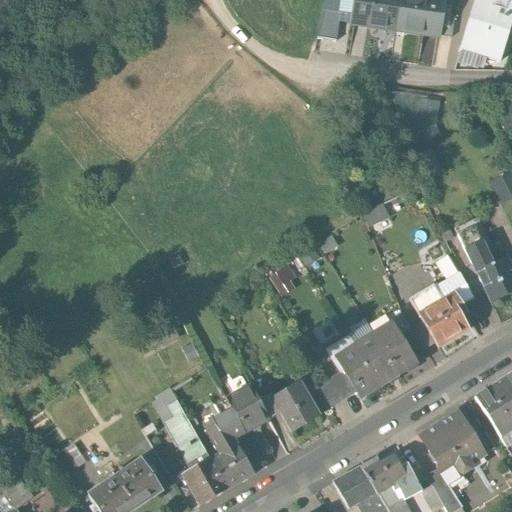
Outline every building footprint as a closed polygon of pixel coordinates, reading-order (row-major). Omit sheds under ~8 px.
[(340,13),(351,14),(353,0),(328,0),(318,39),(336,41),(340,13)] [(353,0),(351,14),(350,26),(396,32),(401,0),(353,0)] [(401,0),(396,32),(441,39),(442,35),(445,14),(446,0),(401,0)] [(511,21),(511,2),(505,0),(474,0),(459,51),(499,63),(511,21)] [(445,14),(442,35),(452,37),(455,16),(445,14)] [(511,127),(511,120),(510,116),(498,123),(503,132),(511,127)] [(441,171),(431,151),(416,157),(427,178),(441,171)] [(511,180),(493,190),(501,208),(511,203),(511,180)] [(390,219),(383,206),(362,216),(369,229),(390,219)] [(454,239),(449,229),(441,233),(446,243),(454,239)] [(338,248),(332,237),(319,244),(325,255),(338,248)] [(511,295),(511,268),(507,258),(495,264),(484,242),(465,251),(473,266),(486,293),(492,306),(511,295)] [(319,260),(313,248),(298,256),(304,267),(319,260)] [(183,266),(178,256),(169,261),(174,271),(183,266)] [(270,276),(283,296),(300,285),(287,265),(270,276)] [(486,293),(473,266),(461,273),(474,299),(486,293)] [(198,279),(194,271),(190,273),(194,281),(198,279)] [(456,294),(463,305),(474,299),(461,273),(439,286),(447,299),(456,294)] [(447,299),(439,286),(410,302),(418,316),(447,299)] [(447,299),(418,316),(423,323),(435,344),(440,352),(472,332),(464,320),(470,316),(463,305),(456,294),(447,299)] [(352,335),(349,337),(354,346),(373,335),(364,321),(349,330),(352,335)] [(393,323),(373,335),(400,379),(420,367),(414,357),(401,336),(393,323)] [(424,350),(435,344),(423,323),(412,330),(424,350)] [(412,330),(401,336),(414,357),(424,350),(412,330)] [(373,335),(354,346),(380,391),(400,379),(373,335)] [(325,351),(339,374),(344,372),(336,358),(354,346),(349,337),(325,351)] [(153,356),(146,344),(139,348),(145,360),(153,356)] [(199,358),(193,345),(182,350),(188,363),(199,358)] [(354,346),(336,358),(344,372),(357,392),(363,402),(380,391),(354,346)] [(331,408),(357,392),(344,372),(339,374),(318,387),(331,408)] [(511,373),(474,399),(502,443),(511,436),(511,373)] [(301,383),(272,399),(282,416),(292,435),(321,418),(301,383)] [(251,387),(227,401),(247,436),(272,421),(260,401),(251,387)] [(191,473),(210,462),(171,393),(152,404),(191,473)] [(272,421),(282,416),(272,399),(270,396),(260,401),(272,421)] [(210,462),(228,493),(256,478),(236,443),(247,436),(227,401),(214,407),(220,418),(202,428),(219,457),(210,462)] [(486,458),(458,412),(417,437),(438,470),(445,483),(459,475),(465,478),(474,472),(474,465),(486,458)] [(86,466),(74,447),(50,462),(62,481),(86,466)] [(378,459),(362,467),(388,511),(409,511),(405,504),(420,495),(424,493),(408,466),(403,469),(396,457),(382,465),(378,459)] [(137,511),(163,495),(141,461),(114,479),(136,511),(137,511)] [(228,493),(210,462),(191,473),(182,478),(188,488),(182,491),(186,499),(191,496),(199,510),(228,493)] [(388,511),(362,467),(334,484),(350,511),(358,507),(361,511),(388,511)] [(464,511),(445,483),(438,470),(426,477),(433,488),(445,511),(464,511)] [(32,498),(11,473),(0,481),(0,491),(16,511),(32,498)] [(96,511),(136,511),(114,479),(86,497),(96,511)] [(433,488),(424,493),(420,495),(429,511),(443,511),(445,511),(433,488)]
